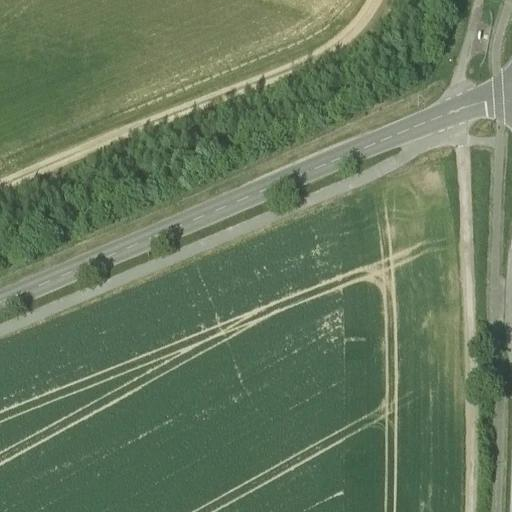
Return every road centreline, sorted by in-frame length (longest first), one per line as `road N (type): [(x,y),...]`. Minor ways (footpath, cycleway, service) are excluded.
road 1 (unclassified): [(511,89),(0,307)]
road 2 (track): [(0,177),(311,55),(370,0)]
road 3 (track): [(467,511),(467,241),(456,109)]
